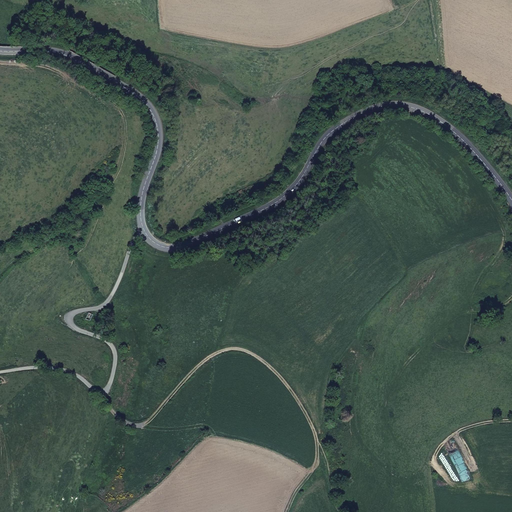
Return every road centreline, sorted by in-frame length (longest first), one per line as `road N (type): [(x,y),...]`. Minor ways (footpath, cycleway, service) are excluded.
road 1 (secondary): [(511,199),(442,121),(398,104),(373,105),(320,141),(295,186),(273,204),(172,247),(145,234)]
road 2 (unclassified): [(145,234),(132,239),(106,305),(66,309),(60,320),(107,342),(115,357),(105,394),(82,376),(46,366),(0,373)]
road 3 (secondary): [(145,234),(142,193),(159,135),(150,106),(75,58),(0,49)]
